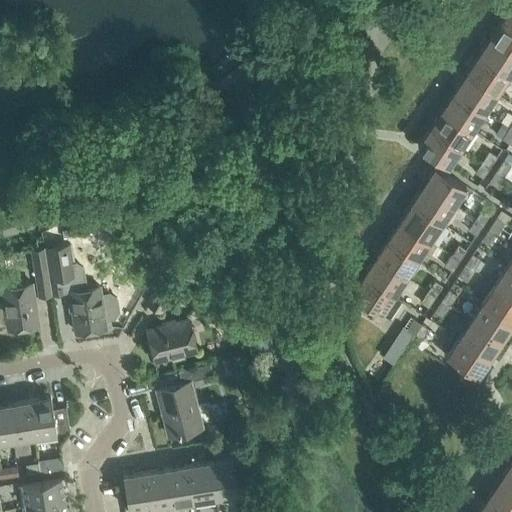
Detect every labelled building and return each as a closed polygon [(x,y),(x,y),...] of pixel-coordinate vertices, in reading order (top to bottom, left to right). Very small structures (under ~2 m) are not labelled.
[(511,3),(502,18),(511,24),(511,3)] [(511,24),(502,18),(490,36),(511,50),(511,24)] [(511,70),(511,50),(490,36),(478,54),(509,75),(511,70)] [(509,75),(478,54),(466,72),(497,93),(509,75)] [(497,93),(466,72),(455,90),(485,110),(497,93)] [(485,110),(455,90),(443,108),(473,128),(485,110)] [(473,128),(443,108),(431,127),(461,147),(473,128)] [(461,147),(431,127),(418,145),(449,165),(461,147)] [(509,143),(511,139),(511,128),(510,127),(502,138),(509,143)] [(490,166),(497,155),(489,150),(482,161),(490,166)] [(509,179),(511,174),(511,165),(503,159),(496,170),(504,175),(509,179)] [(483,177),(490,166),(482,161),(475,171),(483,177)] [(466,185),(436,165),(424,184),(454,204),(466,185)] [(497,186),(504,175),(496,170),(488,181),(497,186)] [(454,204),(424,184),(412,202),(442,222),(454,204)] [(442,222),(412,202),(400,220),(430,240),(442,222)] [(483,224),(490,213),(482,207),(475,218),(483,224)] [(497,232),(504,222),(496,217),(489,227),(497,232)] [(476,234),(483,224),(475,218),(468,229),(476,234)] [(430,240),(400,220),(388,237),(419,257),(430,240)] [(490,244),(497,232),(489,227),(481,239),(490,244)] [(419,257),(388,237),(377,254),(407,275),(419,257)] [(71,242),(45,247),(49,268),(53,294),(64,292),(69,291),(75,332),(105,328),(105,326),(112,325),(111,319),(114,318),(120,310),(118,297),(110,291),(104,292),(102,283),(87,285),(84,267),(76,260),(74,260),(71,242)] [(459,260),(466,249),(458,243),(451,254),(459,260)] [(45,247),(31,249),(35,271),(49,268),(45,247)] [(473,269),(480,258),(472,253),(465,263),(473,269)] [(407,275),(377,254),(364,274),(394,294),(407,275)] [(452,271),(459,260),(451,254),(444,265),(452,271)] [(466,280),(473,269),(465,263),(458,275),(466,280)] [(511,269),(506,266),(495,283),(511,294),(511,269)] [(49,268),(35,271),(39,297),(53,294),(49,268)] [(394,294),(364,274),(352,292),(382,313),(394,294)] [(435,296),(443,285),(434,280),(427,290),(435,296)] [(0,303),(0,323),(7,322),(8,329),(38,324),(32,283),(1,288),(4,303),(0,303)] [(511,294),(495,283),(483,301),(511,320),(511,294)] [(160,312),(172,291),(159,284),(147,304),(160,312)] [(450,305),(457,294),(448,289),(441,299),(450,305)] [(428,307),(435,296),(427,290),(420,301),(428,307)] [(442,316),(450,305),(441,299),(434,310),(442,316)] [(511,324),(511,320),(483,301),(471,319),(502,339),(511,324)] [(414,334),(422,323),(413,318),(406,329),(414,334)] [(196,350),(188,319),(147,329),(155,361),(196,350)] [(502,339),(471,319),(459,337),(491,356),(502,339)] [(422,339),(429,328),(422,323),(414,334),(422,339)] [(478,376),(491,356),(459,337),(447,356),(478,376)] [(213,374),(210,363),(178,372),(181,383),(213,374)] [(202,428),(190,381),(156,390),(168,436),(202,428)] [(70,430),(66,407),(53,409),(51,397),(29,401),(35,436),(57,433),(56,432),(70,430)] [(35,436),(29,401),(8,404),(13,440),(35,436)] [(0,441),(13,440),(8,404),(0,405),(0,441)] [(238,494),(232,458),(210,462),(216,498),(238,494)] [(52,469),(51,460),(38,462),(39,471),(52,469)] [(39,471),(38,462),(26,464),(27,473),(39,471)] [(216,498),(210,462),(188,465),(193,501),(216,498)] [(511,464),(510,463),(497,482),(511,491),(511,464)] [(0,477),(19,474),(17,465),(0,468),(0,477)] [(193,501),(188,465),(166,469),(172,504),(193,501)] [(172,504),(166,469),(145,472),(150,508),(172,504)] [(150,508),(145,472),(123,475),(128,511),(150,508)] [(61,500),(57,478),(19,484),(22,506),(61,500)] [(511,511),(511,491),(497,482),(486,499),(505,511),(511,511)] [(505,511),(486,499),(477,511),(505,511)] [(62,511),(61,500),(22,506),(22,511),(62,511)]
